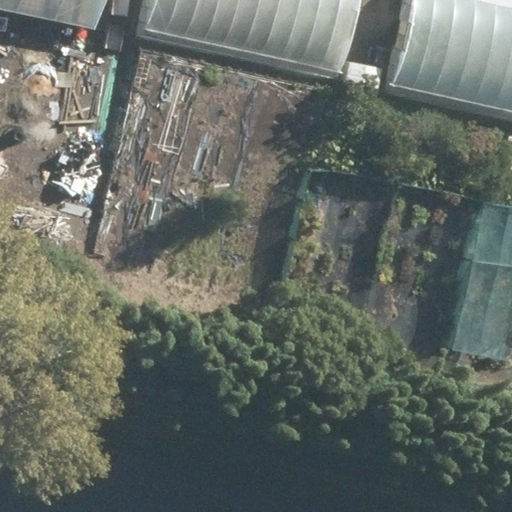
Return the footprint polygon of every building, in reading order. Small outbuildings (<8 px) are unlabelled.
[(0,0),(0,4),(94,25),(99,0),(0,0)] [(153,0),(147,35),(337,75),(352,0),(153,0)] [(414,0),(396,83),(511,109),(511,0),(414,0)] [(345,76),(378,83),(381,64),(348,59),(345,76)] [(499,165),(511,167),(511,132),(506,131),(499,165)]
